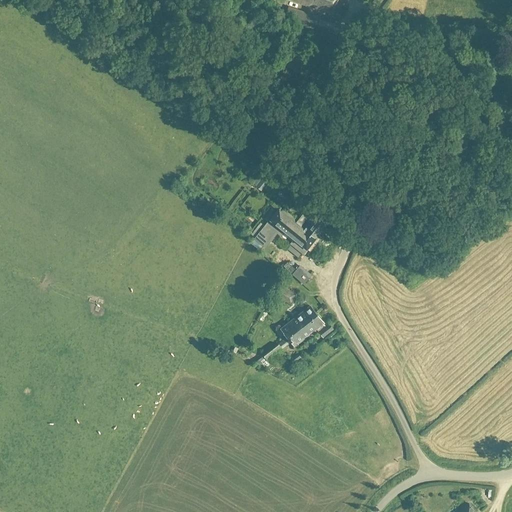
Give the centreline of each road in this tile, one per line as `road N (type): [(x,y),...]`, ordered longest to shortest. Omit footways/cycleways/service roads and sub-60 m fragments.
road 1 (unclassified): [(428,475),(336,307),(343,228),(271,170),(262,151),(325,69),(341,30)]
road 2 (track): [(68,0),(264,161)]
